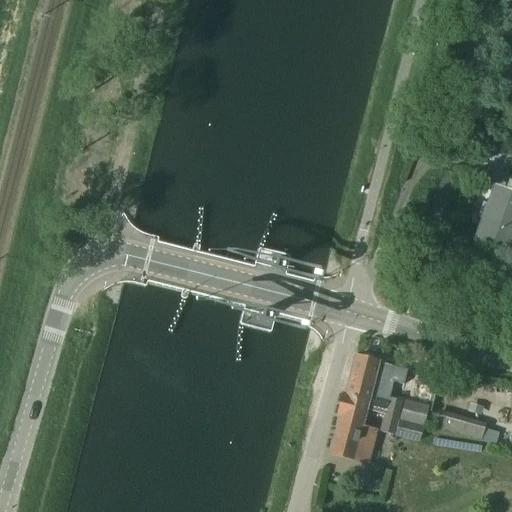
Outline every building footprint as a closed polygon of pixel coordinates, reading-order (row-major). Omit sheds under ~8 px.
[(484,220),(477,240),(508,251),(511,239),(511,197),(494,191),(489,206),(483,203),(478,218),(484,220)] [(384,385),(389,366),(356,357),(346,396),(345,396),(345,397),(367,403),(372,382),(384,385)] [(361,427),(367,403),(345,397),(345,396),(343,395),(338,415),(341,416),(331,455),(352,460),(367,464),(376,431),(361,427)] [(401,402),(389,399),(380,433),(393,436),(401,402)] [(400,421),(395,437),(418,443),(422,426),(427,407),(414,404),(413,408),(403,406),(400,421)] [(479,429),(432,418),(429,429),(441,432),(441,433),(476,442),(479,429)]
